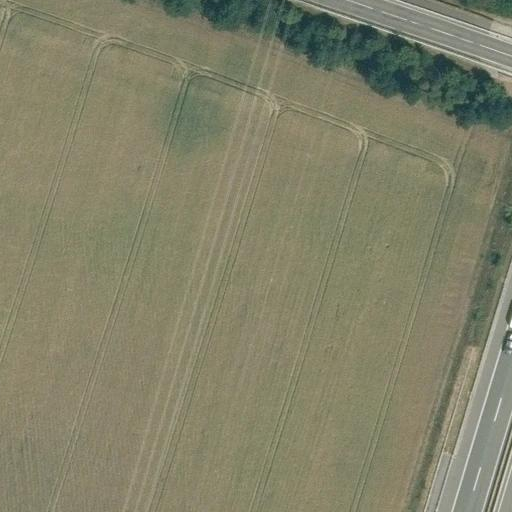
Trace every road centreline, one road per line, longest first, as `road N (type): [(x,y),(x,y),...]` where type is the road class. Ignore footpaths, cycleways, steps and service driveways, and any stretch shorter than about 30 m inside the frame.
road 1 (tertiary): [(511,54),(354,0)]
road 2 (motorway): [(511,367),(468,511)]
